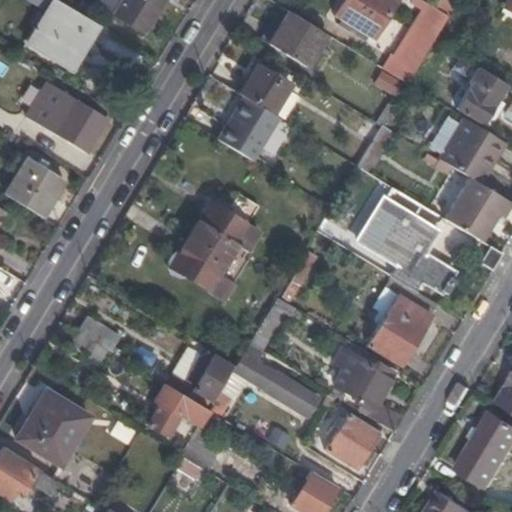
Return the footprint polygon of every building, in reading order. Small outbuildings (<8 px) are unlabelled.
[(90,42),(99,28),(54,0),(34,33),(37,34),(30,47),(65,69),(84,38),(90,42)] [(162,0),(123,0),(114,15),(142,33),(162,0)] [(395,1),(393,0),(344,0),(334,17),(372,39),(395,1)] [(384,70),(406,84),(432,42),(441,27),(447,17),(428,6),(396,59),(392,57),(384,70)] [(326,36),(280,7),(261,40),(307,67),(326,36)] [(37,34),(34,33),(27,45),(30,47),(37,34)] [(75,62),(95,84),(113,67),(94,46),(75,62)] [(243,98),(272,116),(290,87),(256,66),(238,96),(243,98)] [(504,86),(477,69),(469,82),(472,84),(457,109),(481,123),(504,86)] [(109,110),(86,96),(81,105),(47,85),(26,120),(84,155),(106,120),(104,119),(109,110)] [(272,116),(243,98),(216,140),(250,162),(277,119),(272,116)] [(462,118),(437,160),(470,181),(474,183),(487,160),(492,163),(504,143),(462,118)] [(3,196),(40,219),(63,182),(27,159),(3,196)] [(470,181),(445,221),(479,242),(494,218),(498,221),(508,204),(474,183),(470,181)] [(439,218),(390,188),(383,200),(432,230),(439,218)] [(432,230),(383,200),(358,244),(440,294),(441,292),(446,295),(454,280),(450,278),(453,272),(432,259),(430,262),(419,256),(422,253),(435,231),(432,230)] [(207,292),(246,226),(226,214),(208,204),(169,269),(207,292)] [(231,206),(230,208),(250,220),(251,217),(231,206)] [(250,220),(230,208),(226,214),(246,226),(250,220)] [(500,255),(488,247),(478,263),(490,271),(500,255)] [(359,250),(355,256),(391,278),(413,292),(417,285),(359,250)] [(430,262),(432,259),(422,253),(419,256),(430,262)] [(309,254),(281,298),(289,303),(316,258),(309,254)] [(413,292),(391,278),(386,288),(397,295),(425,311),(430,302),(413,292)] [(430,314),(425,311),(397,295),(386,288),(373,309),(380,313),(375,322),(379,324),(366,345),(398,365),(430,314)] [(86,318),(76,334),(100,348),(109,332),(86,318)] [(100,348),(76,334),(69,346),(100,365),(107,353),(100,348)] [(262,352),(247,344),(230,373),(304,417),(315,397),(256,362),(262,352)] [(334,385),(355,398),(353,400),(370,411),(391,375),(374,365),(372,368),(352,356),(334,385)] [(208,411),(213,403),(210,402),(230,370),(211,358),(204,370),(200,377),(185,400),(207,413),(208,411)] [(200,377),(204,370),(198,367),(194,374),(200,377)] [(511,379),(497,404),(511,413),(511,379)] [(198,429),(207,413),(185,400),(162,386),(152,403),(158,406),(147,427),(167,438),(178,418),(198,429)] [(88,418),(44,392),(16,439),(59,466),(88,418)] [(220,418),(208,411),(207,413),(198,429),(184,453),(181,457),(184,459),(200,470),(206,473),(214,458),(201,450),(220,418)] [(511,445),(511,426),(492,414),(458,469),(487,486),(511,445)] [(343,422),(339,428),(324,452),(353,470),(375,434),(346,416),(343,422)] [(333,424),(339,428),(343,422),(337,418),(333,424)] [(108,435),(126,445),(133,432),(115,422),(108,435)] [(181,457),(184,453),(171,445),(168,449),(181,457)] [(52,482),(0,450),(0,496),(6,500),(14,488),(22,493),(27,485),(44,495),(52,482)] [(185,494),(200,470),(184,459),(168,484),(185,494)] [(297,511),(320,511),(336,488),(301,467),(290,485),(300,491),(290,507),(297,511)] [(253,511),(257,511),(262,506),(227,485),(223,493),(253,511)] [(469,511),(439,493),(427,511),(469,511)]
